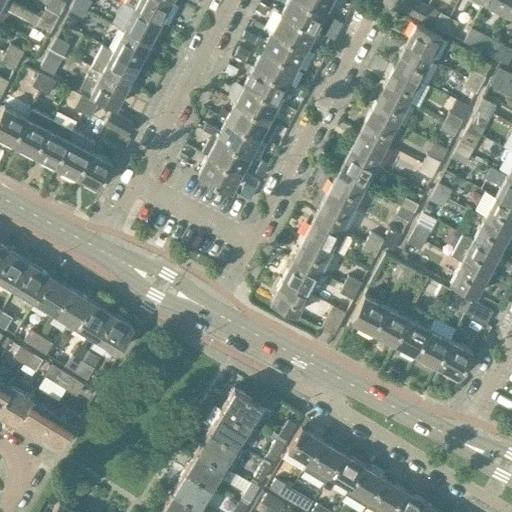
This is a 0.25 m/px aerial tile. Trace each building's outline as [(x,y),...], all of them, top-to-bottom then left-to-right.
[(0,0),(0,8),(2,9),(3,7),(49,31),(53,22),(32,11),(10,0),(0,0)] [(36,3),(32,11),(53,22),(64,1),(61,0),(47,0),(47,3),(36,3)] [(73,0),(72,2),(85,9),(89,0),(73,0)] [(123,0),(123,1),(132,6),(159,21),(169,0),(123,0)] [(285,0),(280,12),(314,30),(324,13),(299,0),(285,0)] [(299,0),(324,13),(330,0),(299,0)] [(417,0),(401,0),(398,6),(420,18),(427,5),(417,0)] [(483,0),(483,1),(503,12),(509,0),(483,0)] [(511,0),(509,0),(503,12),(511,16),(511,0)] [(268,6),(259,1),(255,9),(264,14),(268,6)] [(82,16),(85,9),(72,2),(68,9),(82,16)] [(132,6),(121,28),(148,42),(159,21),(132,6)] [(440,11),(433,25),(442,29),(448,16),(440,11)] [(270,30),(305,49),(314,30),(280,12),(270,30)] [(448,16),(442,29),(450,33),(457,20),(448,16)] [(415,22),(403,43),(430,57),(441,36),(415,22)] [(469,26),(463,40),(484,51),(490,38),(469,26)] [(121,28),(110,49),(137,63),(148,42),(121,28)] [(261,47),(296,65),(305,49),(270,30),(266,39),(257,35),(253,42),(262,46),(261,47)] [(55,35),(50,45),(63,52),(69,42),(55,35)] [(490,38),(484,51),(503,60),(508,49),(502,46),(501,49),(497,47),(499,42),(490,38)] [(9,42),(4,52),(17,59),(23,49),(9,42)] [(403,43),(392,64),(419,79),(430,57),(403,43)] [(100,44),(90,65),(89,66),(125,85),(137,63),(110,49),(100,44)] [(250,50),(238,44),(233,55),(245,60),(250,50)] [(50,45),(46,52),(59,59),(63,52),(50,45)] [(252,65),(287,83),(296,65),(261,47),(252,65)] [(0,59),(14,66),(17,59),(4,52),(0,59)] [(476,55),(470,67),(471,68),(484,74),(490,62),(476,55)] [(392,64),(381,86),(408,100),(419,79),(392,64)] [(252,65),(242,83),(277,102),(287,83),(252,65)] [(498,65),(488,83),(511,95),(511,93),(511,80),(508,78),(511,72),(498,65)] [(89,66),(79,86),(115,105),(125,85),(89,66)] [(471,68),(466,76),(480,83),(485,75),(484,74),(471,68)] [(30,85),(39,89),(46,75),(37,71),(30,85)] [(46,75),(39,89),(48,93),(54,80),(46,75)] [(462,85),(475,92),(480,83),(466,76),(462,85)] [(233,101),(268,119),(277,102),(242,83),(233,101)] [(381,86),(370,107),(397,121),(408,100),(381,86)] [(80,93),(73,106),(82,111),(89,97),(80,93)] [(482,96),(477,105),(490,112),(495,104),(482,96)] [(89,97),(82,111),(90,115),(97,102),(89,97)] [(224,119),(259,137),(268,119),(233,101),(224,119)] [(3,103),(0,109),(0,140),(9,145),(11,141),(25,114),(3,103)] [(477,105),(473,113),(486,121),(490,112),(477,105)] [(11,141),(9,145),(10,145),(12,142),(19,145),(17,149),(30,156),(50,117),(29,106),(25,114),(11,141)] [(370,107),(359,129),(385,143),(397,121),(370,107)] [(125,134),(132,121),(110,109),(103,122),(125,134)] [(448,110),(444,119),(457,126),(462,117),(448,110)] [(50,117),(30,156),(31,156),(33,153),(40,156),(38,160),(52,167),(54,165),(68,136),(71,129),(50,117)] [(215,136),(250,154),(259,137),(224,119),(219,129),(216,134),(215,136)] [(439,128),(453,135),(457,126),(444,119),(439,128)] [(216,134),(219,129),(205,122),(202,127),(216,134)] [(359,129),(347,151),(374,164),(385,143),(359,129)] [(206,153),(205,154),(240,172),(250,154),(215,136),(214,137),(209,134),(201,150),(206,153)] [(54,165),(52,167),(54,164),(62,167),(60,171),(73,178),(75,175),(89,148),(68,136),(54,165)] [(459,139),(455,148),(468,155),(472,146),(459,139)] [(433,140),(421,162),(435,169),(446,147),(433,140)] [(75,175),(73,178),(74,179),(76,175),(83,178),(81,182),(95,190),(97,186),(111,159),(89,148),(75,175)] [(455,148),(450,156),(464,163),(468,155),(455,148)] [(188,155),(180,151),(176,159),(183,163),(188,155)] [(347,151),(336,172),(363,185),(374,164),(347,151)] [(196,171),(231,190),(240,172),(205,154),(196,171)] [(261,158),(254,171),(261,175),(268,162),(261,158)] [(417,170),(430,177),(435,169),(421,162),(417,170)] [(336,172),(325,193),(352,207),(363,185),(336,172)] [(511,177),(504,173),(493,195),(511,205),(511,177)] [(437,181),(433,189),(446,197),(450,188),(437,181)] [(433,189),(428,199),(441,205),(446,197),(433,189)] [(325,193),(314,215),(345,231),(345,230),(341,228),(352,207),(325,193)] [(404,195),(399,204),(412,211),(417,202),(404,195)] [(511,205),(493,195),(482,215),(509,229),(511,223),(511,205)] [(395,212),(408,219),(412,211),(399,204),(395,212)] [(314,215),(303,236),(329,250),(330,249),(334,251),(345,231),(314,215)] [(482,215),(471,236),(498,250),(509,229),(482,215)] [(415,223),(410,232),(424,239),(428,230),(415,223)] [(383,238),(380,243),(392,250),(401,233),(389,226),(383,238)] [(370,231),(365,240),(378,247),(380,243),(383,238),(370,231)] [(410,232),(406,240),(419,248),(424,239),(410,232)] [(450,253),(459,258),(486,272),(498,250),(471,236),(461,232),(450,253)] [(303,236),(292,257),(318,271),(329,250),(303,236)] [(361,249),(374,255),(378,247),(365,240),(361,249)] [(7,248),(0,259),(0,280),(12,287),(28,261),(7,248)] [(292,257),(281,277),(308,291),(318,271),(292,257)] [(459,258),(448,280),(475,294),(486,272),(459,258)] [(391,274),(399,278),(407,264),(397,259),(391,274)] [(28,261),(12,287),(32,300),(48,273),(28,261)] [(407,264),(399,278),(408,282),(415,268),(407,264)] [(48,273),(32,300),(52,312),(68,285),(48,273)] [(347,274),(342,283),(355,290),(360,280),(347,274)] [(269,300),(296,314),(308,291),(281,277),(269,300)] [(433,296),(442,300),(449,287),(440,282),(433,296)] [(347,295),(351,297),(355,290),(342,283),(337,294),(345,298),(347,295)] [(68,285),(52,312),(73,325),(90,298),(68,285)] [(449,287),(442,300),(450,304),(457,291),(449,287)] [(364,292),(349,319),(358,323),(356,327),(370,334),(372,331),(371,331),(386,303),(364,292)] [(90,298),(73,325),(94,337),(110,311),(90,298)] [(371,331),(372,331),(379,334),(377,338),(391,345),(393,342),(392,342),(395,337),(407,314),(386,303),(371,331)] [(474,317),(484,323),(492,309),(480,303),(474,317)] [(331,304),(325,315),(338,323),(344,311),(331,304)] [(0,308),(0,324),(4,327),(11,315),(0,308)] [(94,337),(116,351),(132,324),(110,311),(94,337)] [(392,342),(393,342),(400,345),(398,349),(413,356),(414,353),(428,326),(407,314),(395,337),(392,342)] [(325,315),(320,325),(333,332),(338,323),(325,315)] [(29,326),(23,339),(32,345),(40,333),(29,326)] [(414,353),(413,356),(415,353),(422,356),(420,360),(434,367),(450,337),(428,326),(414,353)] [(40,333),(32,345),(45,353),(52,340),(40,333)] [(450,337),(434,367),(436,364),(443,367),(441,371),(455,379),(471,348),(450,337)] [(12,356),(23,362),(30,350),(19,343),(12,356)] [(30,350),(23,362),(35,369),(42,357),(30,350)] [(70,352),(63,364),(74,370),(81,358),(70,352)] [(81,358),(74,370),(85,378),(93,365),(81,358)] [(52,380),(64,387),(71,375),(60,368),(52,380)] [(71,375),(64,387),(75,394),(82,382),(71,375)] [(0,376),(0,399),(10,383),(0,376)] [(10,383),(0,399),(0,413),(14,422),(30,395),(10,383)] [(233,384),(220,406),(247,423),(260,401),(233,384)] [(30,395),(14,422),(35,435),(51,408),(30,395)] [(220,406),(207,427),(234,443),(247,423),(220,406)] [(51,408),(35,435),(57,448),(73,421),(51,408)] [(274,438),(274,439),(281,444),(294,422),(287,418),(277,433),(273,430),(270,435),(274,438)] [(300,425),(285,449),(307,462),(321,438),(300,425)] [(207,427),(195,447),(222,464),(234,443),(207,427)] [(307,462),(328,474),(342,451),(321,438),(307,462)] [(272,459),(281,444),(274,439),(265,454),(272,459)] [(195,447),(182,468),(209,485),(222,464),(195,447)] [(328,474),(324,481),(322,483),(328,487),(334,478),(347,486),(344,492),(346,493),(363,463),(342,451),(328,474)] [(262,460),(249,480),(256,485),(269,463),(262,459),(262,460)] [(363,463),(346,493),(364,505),(382,475),(363,463)] [(182,468),(170,489),(197,505),(209,485),(182,468)] [(229,496),(229,497),(244,505),(256,485),(249,480),(233,470),(231,470),(223,483),(240,494),(237,500),(229,496)] [(382,475),(364,505),(376,511),(388,511),(403,488),(382,475)] [(274,476),(269,485),(278,491),(283,481),(274,476)] [(283,481),(278,491),(286,496),(292,487),(283,481)] [(403,488),(388,511),(417,511),(424,501),(403,488)] [(170,489),(156,511),(155,511),(192,511),(197,505),(170,489)] [(260,501),(268,506),(274,496),(265,491),(260,501)] [(274,496),(268,506),(277,511),(282,501),(274,496)] [(231,510),(229,511),(239,511),(244,505),(229,497),(223,505),(231,510)] [(49,511),(78,511),(79,511),(58,499),(49,511)] [(315,501),(310,510),(312,511),(320,511),(324,506),(315,501)] [(442,511),(424,501),(417,511),(442,511)]
